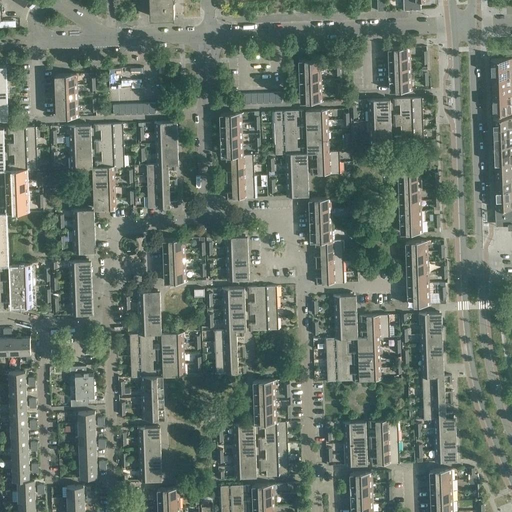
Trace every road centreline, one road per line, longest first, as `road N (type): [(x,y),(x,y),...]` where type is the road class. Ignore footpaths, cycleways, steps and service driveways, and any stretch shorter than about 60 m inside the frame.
road 1 (tertiary): [(479,259),(470,26)]
road 2 (tertiary): [(454,28),(463,260)]
road 3 (tertiary): [(463,260),(474,371),(511,477)]
road 4 (residential): [(317,488),(300,288)]
road 5 (residential): [(114,511),(110,320)]
road 6 (residential): [(208,218),(206,34)]
road 7 (tertiary): [(511,435),(493,384),(479,259)]
road 8 (residential): [(206,34),(370,28)]
road 9 (residential): [(45,476),(45,324)]
road 10 (residential): [(109,267),(107,224),(208,218)]
